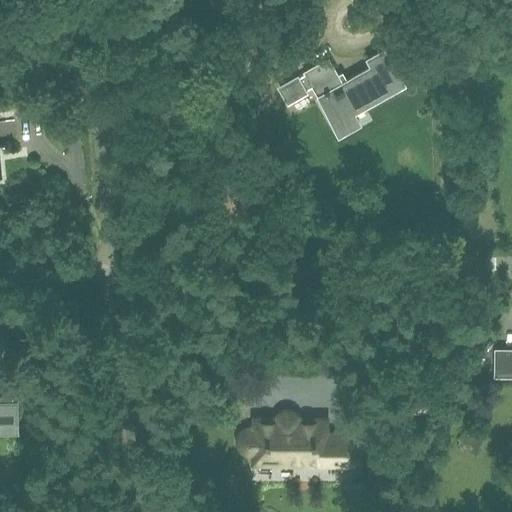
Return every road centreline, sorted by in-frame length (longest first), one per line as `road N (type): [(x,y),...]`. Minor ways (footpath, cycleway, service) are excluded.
road 1 (unclassified): [(101,277),(511,266)]
road 2 (unclassified): [(101,277),(89,63),(74,0)]
road 3 (unclassified): [(130,511),(101,277)]
